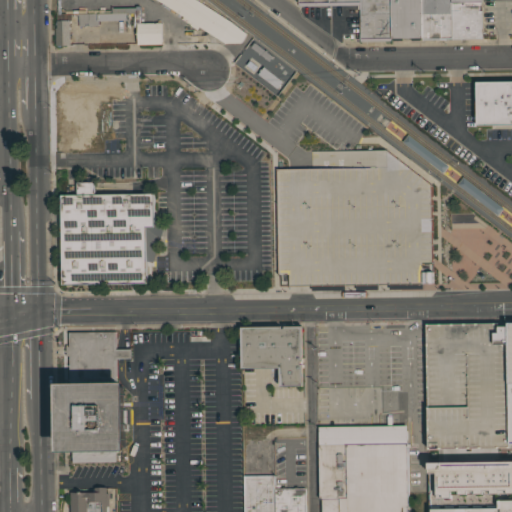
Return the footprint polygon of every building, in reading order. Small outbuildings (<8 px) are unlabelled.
[(100,7),(99,0),(92,0),(87,0),(87,8),(100,7)] [(197,0),(230,21),(246,33),(240,42),(225,43),(221,40),(207,32),(199,26),(197,30),(189,25),(190,24),(163,6),(164,5),(156,0),(197,0)] [(356,9),(356,5),(297,6),(297,0),(358,0),(359,9),(356,9)] [(390,41),(359,41),(359,21),(359,15),(359,9),(358,0),(389,0),(390,38),(390,41)] [(390,38),(389,0),(420,0),(421,37),(390,38)] [(481,0),(482,1),(481,1),(482,38),(421,40),(421,37),(420,0),(481,0)] [(135,6),(140,6),(140,23),(161,22),(161,44),(136,44),(136,12),(135,7),(135,6)] [(126,20),(97,20),(97,26),(78,26),(77,13),(111,13),(125,12),(126,20)] [(60,45),(60,47),(57,47),(56,45),(55,45),(54,27),(56,27),(55,14),(69,14),(69,20),(68,20),(69,45),(60,45)] [(511,81),(511,124),(476,125),(476,82),(511,81)] [(402,141),(442,172),(448,165),(407,134),(402,141)] [(430,184),(428,183),(385,149),(310,151),(310,159),(310,167),(299,167),(276,168),(278,284),(299,284),(431,282),(430,184)] [(457,184),(497,215),(503,208),(462,176),(457,184)] [(146,260),(146,284),(62,285),(61,195),(77,195),(76,182),(94,182),(94,194),(153,194),(154,222),(165,222),(152,263),(146,260)] [(508,447),(428,448),(428,409),(427,409),(425,323),(497,322),(497,326),(506,326),(508,443),(508,447)] [(302,326),(303,386),(280,387),(279,368),(241,369),(240,327),(302,326)] [(115,331),(115,348),(131,348),(131,358),(116,358),(116,382),(126,382),(127,450),(115,451),(115,462),(72,462),(72,452),(60,452),(59,383),(69,383),(68,356),(66,356),(66,346),(68,346),(68,332),(115,331)] [(227,370),(243,370),(243,362),(227,362),(227,370)] [(406,425),(407,506),(406,506),(406,511),(322,511),(322,498),(319,498),(318,426),(406,425)] [(434,464),(434,467),(454,466),(454,473),(474,472),(474,479),(484,479),(484,492),(478,492),(478,511),(428,511),(428,464),(434,464)] [(243,511),(243,475),(273,475),(274,488),(274,511),(243,511)] [(94,491),(94,487),(106,487),(106,493),(108,493),(108,506),(106,506),(106,511),(70,511),(70,492),(94,491)] [(304,488),(304,511),(274,511),(274,488),(304,488)]
